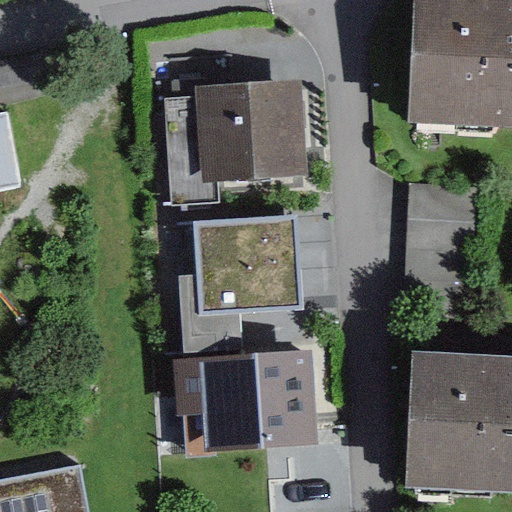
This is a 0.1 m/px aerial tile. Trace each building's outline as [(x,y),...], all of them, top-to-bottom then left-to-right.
[(511,16),(434,13),(427,139),(511,141),(511,16)] [(305,90),(200,95),(205,195),(310,190),(305,90)] [(0,195),(24,192),(13,122),(0,123),(0,195)] [(471,193),(408,191),(405,316),(467,317),(471,193)] [(195,368),(258,366),(257,326),(316,324),(312,220),(189,225),(195,368)] [(316,454),(312,363),(258,366),(195,368),(198,459),(316,454)] [(511,374),(424,371),(417,497),(511,499),(511,374)] [(92,511),(88,483),(0,494),(0,511),(92,511)]
